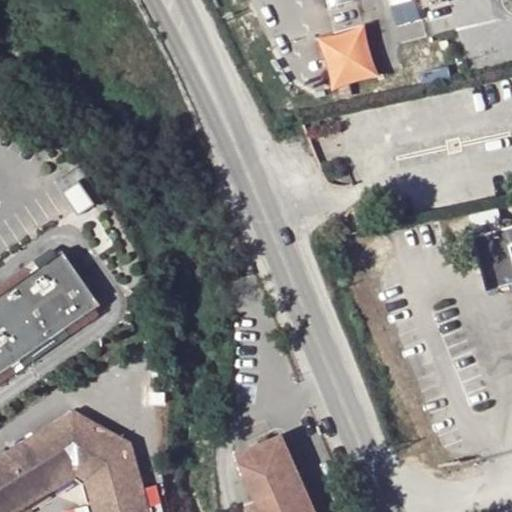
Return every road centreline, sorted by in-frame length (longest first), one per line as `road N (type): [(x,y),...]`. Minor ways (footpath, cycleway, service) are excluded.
road 1 (tertiary): [(389,511),(243,160)]
road 2 (tertiary): [(153,0),(243,160)]
road 3 (tertiary): [(243,160),(221,81),(181,0)]
